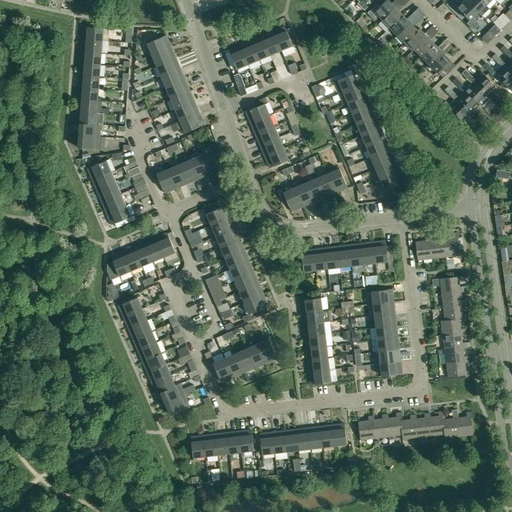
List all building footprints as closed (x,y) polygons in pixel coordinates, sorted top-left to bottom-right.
[(357,0),(359,2),(358,3),(364,10),(374,0),(357,0)] [(382,20),(395,7),(391,4),(387,0),(386,0),(379,7),(376,4),(368,13),(374,19),(378,16),(382,20)] [(473,18),(478,13),(465,0),(457,8),(470,21),(467,23),(474,30),(480,24),(473,18)] [(480,0),(465,0),(478,13),(481,16),(489,8),(486,5),(480,0)] [(403,15),(399,11),(395,7),(382,20),(389,27),(403,15)] [(403,15),(389,27),(397,35),(422,11),(418,8),(411,15),(406,19),(403,15)] [(414,27),(410,23),(397,35),(404,43),(417,30),(414,27)] [(492,27),(498,33),(501,30),(495,24),(492,27)] [(273,31),(281,50),(293,45),(284,26),(273,31)] [(426,31),(429,34),(435,29),(432,26),(426,31)] [(81,39),(102,40),(103,28),(82,27),(81,39)] [(489,30),(495,36),(498,33),(492,27),(489,30)] [(412,51),(415,49),(427,36),(424,33),(419,28),(417,30),(404,43),(412,51)] [(435,29),(429,34),(432,37),(438,32),(435,29)] [(273,31),(262,36),(270,55),(281,50),(273,31)] [(152,54),(171,46),(166,35),(147,43),(152,54)] [(270,55),(262,36),(251,40),(259,60),(270,55)] [(422,57),(435,44),(430,39),(427,36),(415,49),(422,57)] [(429,64),(442,52),(444,50),(450,44),(452,42),(447,38),(440,45),(442,47),(440,49),(438,47),(435,44),(422,57),(429,64)] [(511,53),(504,45),(502,47),(511,56),(511,39),(511,38),(509,40),(511,43),(511,53)] [(102,40),(81,39),(81,51),(101,53),(102,40)] [(251,40),(239,45),(248,64),(259,60),(251,40)] [(453,47),(450,44),(444,50),(447,53),(453,47)] [(248,64),(239,45),(228,50),(236,69),(248,64)] [(157,66),(176,58),(171,46),(152,54),(157,66)] [(500,49),(507,55),(510,58),(505,64),(495,54),(494,55),(511,74),(511,56),(502,47),(500,49)] [(80,63),(100,65),(101,53),(81,51),(80,63)] [(450,60),(445,55),(442,52),(429,64),(437,72),(438,72),(441,69),(446,74),(454,65),(449,60),(450,60)] [(483,66),(489,72),(493,75),(495,73),(508,87),(511,83),(511,74),(494,55),(492,57),(501,67),(496,72),(487,62),(483,66)] [(157,66),(161,77),(180,69),(176,58),(157,66)] [(100,65),(80,63),(79,75),(99,77),(100,65)] [(185,80),(180,69),(161,77),(166,88),(185,80)] [(284,70),(278,73),(281,80),(287,77),(284,70)] [(475,79),(472,76),(465,70),(464,71),(487,95),(496,86),(482,72),(475,79)] [(477,104),(487,95),(464,71),(462,73),(471,83),(466,88),(457,78),(455,80),(477,104)] [(333,82),(338,93),(357,85),(352,73),(333,82)] [(238,74),(233,76),(240,97),(247,94),(246,92),(245,87),(241,77),(238,74)] [(99,77),(79,75),(78,87),(99,89),(99,77)] [(185,80),(166,88),(171,99),(190,91),(185,80)] [(469,112),(477,104),(455,80),(453,82),(463,91),(458,96),(448,86),(446,88),(469,112)] [(258,87),(256,84),(256,83),(245,87),(246,92),(258,87)] [(321,95),(316,85),(311,87),(316,97),(321,95)] [(362,96),(357,85),(338,93),(343,104),(362,96)] [(99,89),(78,87),(77,99),(98,101),(99,89)] [(461,120),(469,112),(446,88),(445,90),(454,100),(449,105),(440,95),(436,98),(446,108),(447,106),(461,120)] [(195,102),(190,91),(171,99),(175,110),(195,102)] [(362,96),(343,104),(343,105),(348,103),(352,113),(371,105),(366,94),(362,96)] [(98,101),(77,99),(76,111),(97,113),(98,101)] [(175,110),(180,121),(199,113),(195,102),(175,110)] [(245,112),(250,123),(269,115),(264,104),(245,112)] [(376,116),(371,105),(352,113),(356,124),(376,116)] [(160,115),(158,109),(152,112),(154,118),(160,115)] [(97,113),(76,111),(75,123),(96,124),(97,113)] [(493,118),(498,123),(498,122),(500,121),(504,117),(500,112),(493,118)] [(204,125),(199,113),(180,121),(171,125),(174,132),(183,128),(185,133),(204,125)] [(274,126),(269,115),(250,123),(255,134),(274,126)] [(356,124),(361,135),(380,127),(376,116),(356,124)] [(79,136),(100,138),(101,125),(96,124),(75,123),(75,124),(80,124),(79,136)] [(279,137),(274,126),(255,134),(260,145),(279,137)] [(385,138),(380,127),(361,135),(366,146),(385,138)] [(478,142),(487,133),(482,127),(473,137),(478,142)] [(100,138),(79,136),(78,148),(99,150),(100,138)] [(279,137),(260,145),(264,157),(284,149),(279,137)] [(390,149),(385,138),(366,146),(371,157),(390,149)] [(284,149),(264,157),(269,168),(270,168),(272,171),(290,163),(284,149)] [(394,160),(390,149),(371,157),(375,168),(394,160)] [(213,150),(201,155),(209,174),(221,169),(213,150)] [(190,160),(198,179),(209,174),(201,155),(190,160)] [(190,160),(179,164),(187,184),(198,179),(190,160)] [(399,171),(394,160),(375,168),(380,179),(399,171)] [(87,169),(92,180),(111,172),(107,161),(87,169)] [(136,161),(123,167),(126,172),(138,166),(136,161)] [(179,164),(168,169),(176,189),(187,184),(179,164)] [(176,189),(168,169),(156,174),(165,193),(176,189)] [(328,173),(336,193),(347,188),(339,169),(328,173)] [(511,171),(498,169),(497,176),(510,178),(511,171)] [(404,183),(399,171),(380,179),(385,191),(404,183)] [(116,183),(111,172),(92,180),(97,191),(116,183)] [(317,178),(325,197),(336,193),(328,173),(317,178)] [(325,197),(317,178),(306,183),(314,202),(325,197)] [(121,194),(116,183),(97,191),(101,202),(121,194)] [(294,188),(303,207),(314,202),(306,183),(294,188)] [(303,207),(294,188),(283,193),(291,212),(303,207)] [(125,205),(121,194),(101,202),(106,213),(125,205)] [(396,201),(385,203),(386,210),(397,208),(396,201)] [(131,217),(125,205),(106,213),(111,225),(131,217)] [(206,214),(211,225),(230,217),(225,206),(206,214)] [(235,228),(230,217),(211,225),(216,236),(235,228)] [(240,239),(235,228),(216,236),(220,247),(240,239)] [(155,238),(163,257),(175,252),(167,233),(155,238)] [(443,235),(445,257),(460,255),(458,238),(460,238),(459,233),(453,233),(454,237),(445,238),(445,234),(443,235)] [(431,236),(429,236),(431,258),(445,257),(443,235),(439,235),(440,239),(432,240),(431,236)] [(415,242),(418,260),(431,258),(429,236),(425,237),(426,241),(415,242)] [(142,243),(150,263),(163,257),(155,238),(142,243)] [(245,250),(240,239),(220,247),(225,258),(245,250)] [(376,263),(388,261),(388,268),(394,268),(391,249),(391,245),(386,246),(385,241),(373,242),(376,263)] [(376,263),(373,242),(361,244),(364,264),(376,263)] [(138,268),(150,263),(142,243),(130,249),(138,268)] [(364,264),(361,244),(349,245),(352,266),(364,264)] [(352,266),(349,245),(337,247),(340,267),(352,266)] [(340,267),(337,247),(325,248),(328,269),(340,267)] [(328,269),(325,248),(313,249),(316,270),(328,269)] [(138,268),(130,249),(117,254),(126,273),(138,268)] [(316,270),(313,249),(301,251),(304,272),(316,270)] [(249,261),(245,250),(225,258),(230,269),(249,261)] [(126,273),(117,254),(111,257),(113,263),(119,276),(126,273)] [(446,264),(447,270),(455,269),(454,259),(446,260),(446,264)] [(254,272),(249,261),(230,269),(235,281),(254,272)] [(259,284),(254,272),(235,281),(240,292),(259,284)] [(205,280),(210,291),(222,286),(217,275),(205,280)] [(367,286),(377,284),(376,276),(365,277),(366,280),(367,286)] [(442,295),(460,293),(464,292),(464,286),(459,287),(458,276),(440,278),(442,295)] [(134,291),(138,289),(134,280),(130,282),(134,291)] [(264,295),(259,284),(240,292),(244,303),(264,295)] [(227,298),(222,286),(210,291),(215,303),(227,298)] [(372,292),(373,304),(394,301),(392,289),(372,292)] [(108,297),(110,302),(119,298),(117,293),(109,297),(108,297)] [(444,309),(462,306),(466,306),(465,300),(461,301),(460,293),(442,295),(444,309)] [(268,306),(264,295),(244,303),(249,314),(268,306)] [(118,306),(123,317),(142,308),(138,297),(118,306)] [(300,300),(301,312),(322,310),(321,298),(300,300)] [(395,313),(394,301),(373,304),(374,316),(395,313)] [(444,309),(445,320),(460,319),(463,319),(463,320),(468,320),(467,314),(463,314),(462,306),(444,309)] [(147,320),(142,308),(123,317),(128,328),(147,320)] [(324,322),(322,310),(301,312),(303,324),(324,322)] [(374,316),(376,328),(397,325),(395,313),(374,316)] [(461,329),(460,319),(445,320),(441,321),(443,337),(461,335),(465,334),(465,328),(461,329)] [(152,331),(147,320),(128,328),(132,339),(152,331)] [(325,334),(324,322),(303,324),(304,336),(325,334)] [(398,337),(397,325),(376,328),(377,340),(398,337)] [(156,342),(152,331),(132,339),(137,350),(156,342)] [(343,341),(351,340),(350,331),(342,332),(343,341)] [(327,346),(325,334),(304,336),(306,348),(327,346)] [(445,351),(463,348),(466,348),(467,348),(466,342),(462,343),(461,335),(443,337),(445,351)] [(399,349),(398,337),(377,340),(379,352),(399,349)] [(269,339),(258,344),(266,363),(277,359),(273,348),(269,339)] [(161,353),(156,342),(137,350),(142,361),(161,353)] [(266,363),(258,344),(247,349),(255,368),(266,363)] [(327,346),(306,348),(307,360),(328,357),(327,346)] [(447,365),(465,363),(469,362),(468,356),(464,357),(463,348),(445,351),(447,365)] [(244,373),(255,368),(247,349),(236,354),(244,373)] [(401,362),(399,349),(379,352),(380,364),(401,362)] [(210,352),(205,354),(209,363),(214,361),(210,352)] [(142,361),(147,372),(166,364),(161,353),(142,361)] [(236,354),(224,358),(232,378),(244,373),(236,354)] [(330,369),(328,357),(307,360),(309,372),(330,369)] [(232,378),(224,358),(213,363),(221,383),(232,378)] [(403,374),(401,362),(380,364),(382,376),(403,374)] [(447,365),(448,377),(465,375),(465,377),(471,376),(470,370),(466,371),(465,363),(447,365)] [(171,375),(166,364),(147,372),(151,383),(171,375)] [(330,369),(309,372),(310,385),(331,382),(330,369)] [(151,383),(156,394),(180,384),(175,386),(171,375),(151,383)] [(185,395),(180,384),(156,394),(156,395),(161,393),(165,404),(185,395)] [(190,407),(185,395),(165,404),(170,415),(190,407)] [(430,417),(432,436),(444,434),(443,420),(442,417),(444,417),(444,412),(438,413),(438,416),(430,417)] [(473,417),(472,412),(466,413),(467,417),(459,418),(460,436),(473,435),(471,418),(473,417)] [(402,435),(401,421),(401,418),(402,418),(402,413),(396,413),(396,417),(388,418),(390,437),(402,435)] [(377,438),(390,437),(388,418),(388,414),(382,415),(383,419),(375,420),(377,438)] [(418,437),(432,436),(430,417),(430,414),(424,414),(424,418),(416,419),(418,437)] [(445,438),(460,436),(459,418),(458,414),(452,415),(453,419),(443,420),(444,434),(445,438)] [(411,420),(401,421),(402,435),(403,439),(418,437),(416,419),(416,415),(410,416),(411,420)] [(360,440),(377,438),(375,420),(374,416),(368,417),(368,421),(358,422),(360,440)] [(332,425),(335,446),(347,445),(344,424),(332,425)] [(320,427),(322,447),(335,446),(332,425),(320,427)] [(308,428),(310,449),(322,447),(320,427),(308,428)] [(296,430),(298,450),(310,449),(308,428),(296,430)] [(239,431),(242,452),(254,450),(251,430),(239,431)] [(298,450),(296,430),(284,431),(286,452),(298,450)] [(242,452),(239,431),(227,433),(229,453),(242,452)] [(286,452),(284,431),(272,432),(274,453),(286,452)] [(274,453),(272,432),(260,434),(262,454),(274,453)] [(229,453),(227,433),(215,434),(217,455),(229,453)] [(215,434),(203,436),(205,456),(217,455),(215,434)] [(193,458),(205,456),(203,436),(190,437),(193,458)]
